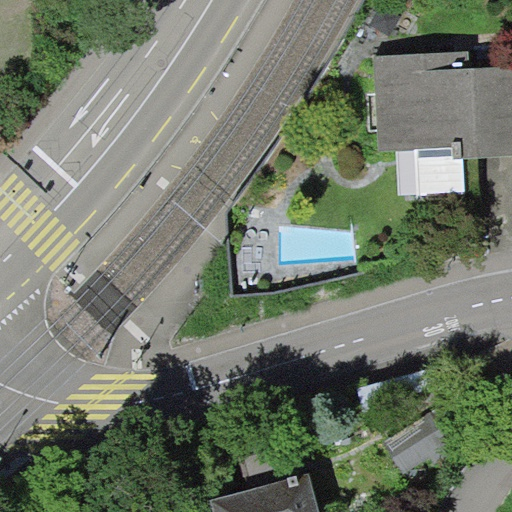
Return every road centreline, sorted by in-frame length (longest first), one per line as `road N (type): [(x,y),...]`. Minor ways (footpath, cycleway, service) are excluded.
road 1 (residential): [(511,296),(118,407),(27,394),(0,382)]
road 2 (secondary): [(0,259),(98,157),(208,0)]
